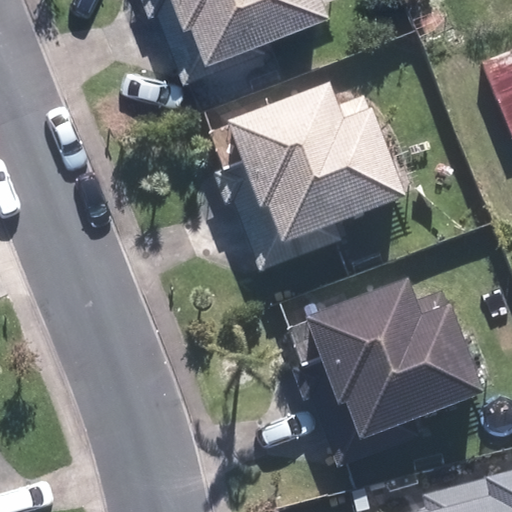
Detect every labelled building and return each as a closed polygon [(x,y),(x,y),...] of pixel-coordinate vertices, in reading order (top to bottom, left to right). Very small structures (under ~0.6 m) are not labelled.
[(147,0),(151,11),(158,9),(185,81),(269,49),(261,31),(327,6),(325,0),(147,0)] [(511,53),(485,64),(511,132),(511,53)] [(342,243),(336,226),(404,201),(365,98),(336,109),(328,87),(227,125),(242,165),(222,172),(260,273),(342,243)] [(286,330),(339,470),(408,444),(402,427),(483,397),(444,293),(416,303),(409,284),(286,330)] [(511,511),(511,473),(422,496),(426,511),(423,511),(511,511)]
